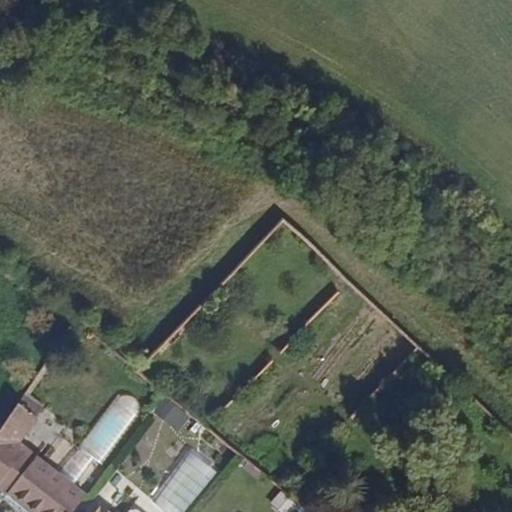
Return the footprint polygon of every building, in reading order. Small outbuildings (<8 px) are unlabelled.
[(0,483),(1,482),(28,444),(22,438),(46,403),(27,389),(0,428),(0,483)] [(187,412),(168,396),(158,409),(178,423),(187,412)] [(11,488),(38,450),(28,444),(1,482),(11,488)] [(70,511),(90,488),(38,450),(11,488),(46,511),(70,511)] [(172,511),(210,475),(191,461),(161,503),(172,511)] [(173,511),(184,511),(214,478),(210,475),(172,511),(173,511)] [(77,511),(93,490),(90,488),(70,511),(77,511)]
